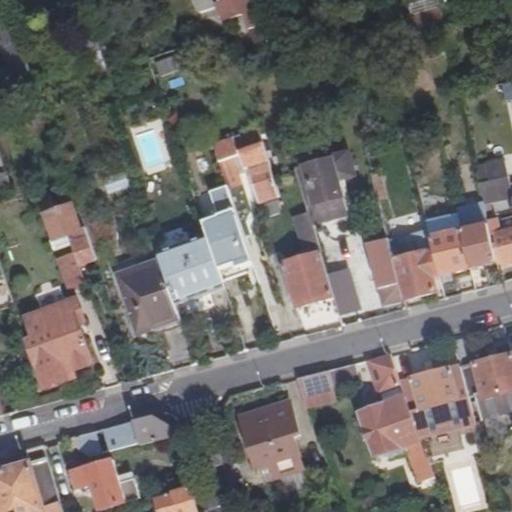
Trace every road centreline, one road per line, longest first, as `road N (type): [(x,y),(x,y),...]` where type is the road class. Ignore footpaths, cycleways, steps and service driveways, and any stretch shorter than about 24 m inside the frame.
road 1 (residential): [(511,300),(174,388)]
road 2 (residential): [(0,437),(174,388)]
road 3 (residential): [(174,388),(189,409),(221,511)]
